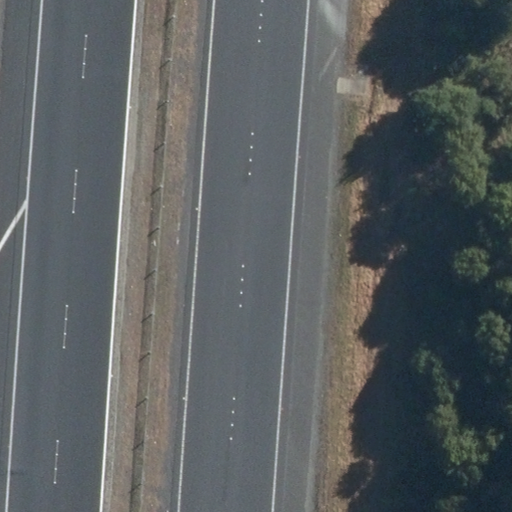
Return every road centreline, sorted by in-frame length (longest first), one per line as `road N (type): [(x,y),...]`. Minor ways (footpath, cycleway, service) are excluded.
road 1 (motorway): [(262,0),(225,511)]
road 2 (motorway): [(51,511),(86,0)]
